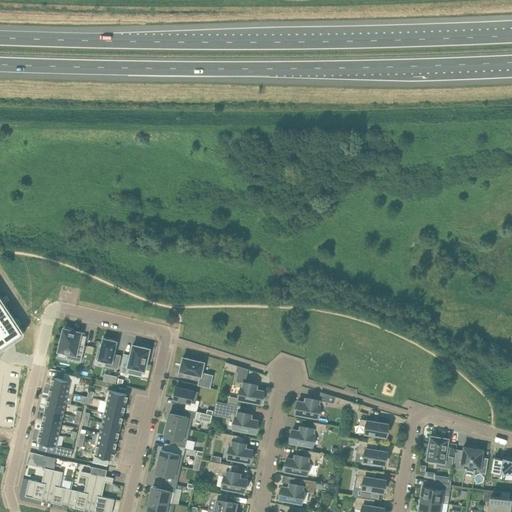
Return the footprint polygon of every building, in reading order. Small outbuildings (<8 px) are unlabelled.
[(0,346),(3,344),(2,342),(6,340),(13,337),(22,332),(10,314),(4,304),(2,305),(0,301),(0,299),(0,298),(0,346)] [(65,329),(64,328),(59,350),(68,352),(66,358),(81,361),(85,345),(78,343),(81,332),(73,330),(73,328),(66,326),(65,329)] [(117,340),(103,337),(100,350),(98,350),(96,358),(106,360),(105,365),(118,368),(121,355),(114,353),(117,340)] [(133,344),(131,354),(124,353),(120,371),(127,373),(128,366),(145,370),(150,348),(133,344)] [(204,361),(183,356),(180,370),(200,375),(198,384),(210,387),(213,374),(202,372),(204,361)] [(224,368),(236,372),(238,365),(226,362),(224,368)] [(80,377),(65,373),(63,380),(53,377),(51,388),(68,392),(72,393),(75,382),(79,383),(80,377)] [(236,380),(235,385),(241,387),(239,398),(261,403),(262,400),(263,400),(264,393),(263,393),(263,390),(256,389),(257,384),(236,380)] [(176,386),(173,398),(196,403),(198,391),(176,386)] [(68,392),(51,388),(48,398),(65,402),(68,392)] [(127,395),(108,390),(105,400),(108,401),(125,405),(127,395)] [(334,402),(346,406),(348,400),(336,396),(334,402)] [(297,403),(295,410),(296,410),(296,413),(305,415),(318,417),(320,405),(326,406),(327,401),(306,397),(305,402),(298,400),(297,403)] [(65,402),(48,398),(46,409),(63,413),(65,402)] [(348,400),(346,406),(358,410),(360,404),(348,400)] [(125,405),(108,401),(105,412),(122,416),(125,405)] [(236,416),(233,428),(255,432),(256,429),(257,430),(258,423),(257,422),(258,420),(251,418),(252,414),(240,411),(241,405),(231,404),(216,401),(214,414),(229,417),(230,415),(236,416)] [(167,423),(190,429),(192,417),(211,421),(212,414),(206,413),(185,408),(184,415),(170,412),(167,423)] [(63,413),(46,409),(43,419),(60,423),(63,413)] [(122,416),(105,412),(103,422),(120,426),(122,416)] [(365,432),(376,434),(386,436),(388,423),(360,418),(359,424),(367,425),(365,432)] [(60,423),(43,419),(41,430),(58,434),(60,423)] [(120,426),(103,422),(100,433),(117,437),(120,426)] [(291,431),(290,438),(291,439),(290,441),(300,443),(312,446),(315,434),(320,435),(321,430),(325,430),(327,424),(314,422),(313,428),(301,426),(300,430),(293,429),(292,432),(291,431)] [(190,429),(167,423),(165,435),(171,437),(170,444),(185,447),(190,429)] [(58,434),(41,430),(38,440),(50,443),(48,451),(61,454),(63,446),(55,444),(58,434)] [(100,433),(98,432),(96,443),(98,443),(115,447),(117,437),(100,433)] [(222,432),(221,439),(225,440),(224,445),(230,446),(228,458),(250,462),(250,459),(251,459),(253,452),(252,452),(252,449),(245,448),(246,443),(234,441),(235,435),(225,433),(222,432)] [(448,438),(431,435),(427,459),(437,460),(447,462),(448,455),(449,447),(447,447),(448,438)] [(365,453),(364,460),(385,464),(387,451),(373,449),(374,442),(360,440),(358,452),(365,453)] [(115,447),(98,443),(96,454),(113,458),(115,447)] [(455,454),(453,468),(461,469),(461,466),(466,466),(465,470),(475,471),(475,468),(480,469),(479,472),(486,473),(488,458),(482,457),(484,449),(464,446),(463,450),(462,456),(455,454)] [(286,460),(284,467),(285,467),(285,470),(307,474),(313,475),(315,463),(316,458),(320,459),(321,453),(309,450),(299,448),(298,455),(295,454),(294,459),(287,457),(287,460),(286,460)] [(161,449),(159,460),(181,466),(184,454),(161,449)] [(44,455),(43,460),(46,461),(55,463),(56,457),(44,455)] [(502,459),(494,458),(491,477),(500,478),(501,471),(511,473),(511,458),(503,457),(502,459)] [(159,460),(156,472),(167,474),(165,481),(177,484),(178,477),(181,466),(159,460)] [(29,479),(25,495),(32,497),(42,499),(43,498),(47,499),(47,500),(54,469),(55,463),(46,461),(42,482),(29,479)] [(230,464),(210,461),(209,470),(219,472),(219,474),(225,475),(222,487),(244,491),(245,488),(246,489),(247,481),(246,481),(247,479),(240,477),(241,473),(229,470),(230,464)] [(72,489),(68,504),(75,505),(74,507),(84,509),(85,508),(89,509),(89,510),(98,473),(106,475),(107,469),(92,466),(91,472),(82,470),(81,476),(87,477),(84,491),(72,489)] [(363,488),(374,490),(384,492),(386,479),(372,477),(373,470),(359,468),(357,480),(364,481),(363,488)] [(54,469),(47,500),(47,499),(52,500),(51,502),(62,504),(62,502),(68,504),(72,489),(60,486),(63,471),(54,469)] [(98,473),(89,510),(90,509),(94,510),(94,511),(96,511),(111,511),(115,499),(102,496),(105,481),(112,483),(114,477),(106,475),(98,473)] [(452,477),(435,474),(434,481),(450,484),(452,477)] [(281,489),(280,488),(279,495),(280,496),(280,498),(302,503),(304,491),(314,492),(316,481),(293,477),(292,483),(290,483),(289,487),(282,486),(281,489)] [(153,486),(150,497),(172,503),(177,484),(165,481),(163,488),(153,486)] [(423,486),(421,499),(442,502),(443,494),(449,495),(451,484),(450,484),(438,482),(437,488),(423,486)] [(498,491),(484,489),(483,500),(490,501),(489,511),(495,511),(510,511),(511,507),(511,500),(511,498),(498,497),(498,491)] [(214,510),(223,511),(236,511),(237,506),(236,506),(237,503),(223,500),(224,494),(212,491),(210,498),(217,499),(215,510),(214,510)] [(357,496),(355,508),(362,509),(361,511),(383,511),(384,507),(370,505),(371,498),(360,497),(357,496)] [(165,511),(168,502),(172,503),(150,497),(147,509),(153,510),(152,511),(165,511)] [(440,511),(442,502),(421,499),(419,511),(421,511),(440,511)]
